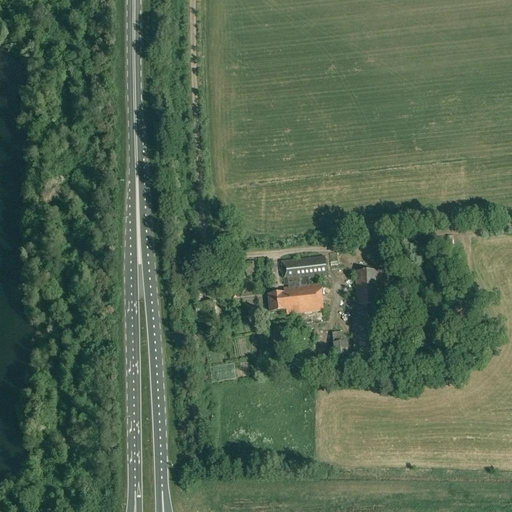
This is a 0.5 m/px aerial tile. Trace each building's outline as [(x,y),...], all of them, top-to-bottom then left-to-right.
[(220,249),(221,249),(234,247),(232,235),(218,237),(220,249)] [(346,274),(347,257),(339,256),(337,273),(346,274)] [(307,287),(306,279),(325,277),(322,258),(281,263),(282,279),(287,278),(288,289),(284,290),(284,295),(269,297),(270,313),(286,311),(286,315),(322,311),(318,286),(307,287)] [(385,271),(378,271),(353,272),(355,307),(350,307),(353,369),(383,367),(380,305),(387,304),(385,271)] [(217,302),(199,304),(202,325),(219,323),(217,302)]
